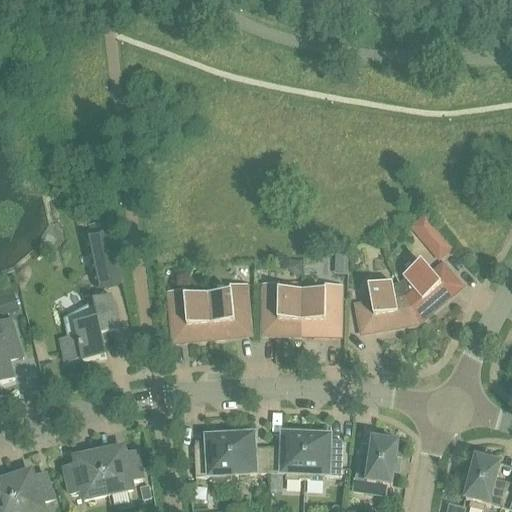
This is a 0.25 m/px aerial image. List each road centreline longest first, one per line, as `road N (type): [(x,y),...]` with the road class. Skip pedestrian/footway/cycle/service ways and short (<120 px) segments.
road 1 (residential): [(0,440),(160,400),(232,393),(304,392),(448,410)]
road 2 (residential): [(448,410),(511,295)]
road 3 (unclassified): [(511,13),(386,0)]
